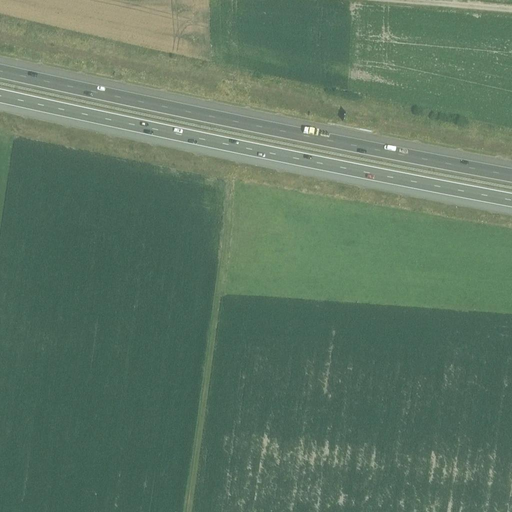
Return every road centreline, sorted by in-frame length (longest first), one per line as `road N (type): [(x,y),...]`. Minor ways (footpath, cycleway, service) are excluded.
road 1 (motorway): [(0,96),(511,200)]
road 2 (motorway): [(511,175),(0,71)]
road 3 (track): [(189,511),(226,209)]
road 4 (track): [(386,0),(511,10)]
